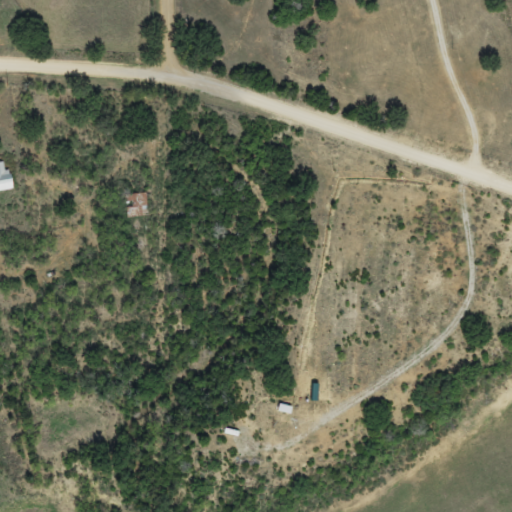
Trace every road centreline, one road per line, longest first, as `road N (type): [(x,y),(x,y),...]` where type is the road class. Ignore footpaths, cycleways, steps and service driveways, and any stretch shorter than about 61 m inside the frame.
road 1 (residential): [(511,181),(168,68),(0,60)]
road 2 (track): [(466,166),(460,185),(470,279),(457,313),(296,434),(265,442),(244,436)]
road 3 (track): [(466,166),(470,116),(433,0)]
